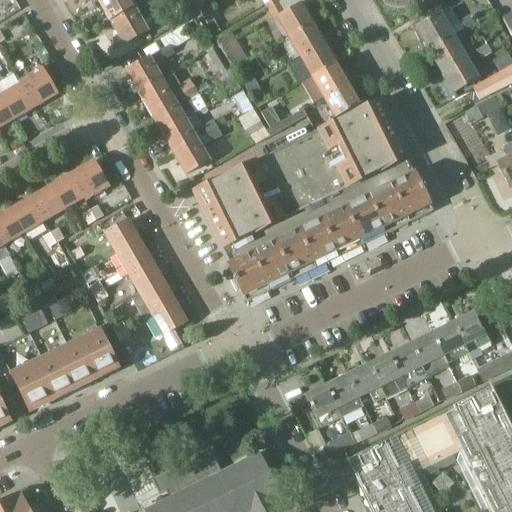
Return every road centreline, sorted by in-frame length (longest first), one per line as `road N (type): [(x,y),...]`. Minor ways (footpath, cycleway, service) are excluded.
road 1 (unclassified): [(485,244),(431,127),(354,0)]
road 2 (residential): [(235,342),(104,109)]
road 3 (residential): [(243,355),(485,244)]
road 4 (residential): [(33,442),(235,342)]
road 5 (residential): [(326,511),(243,355)]
road 6 (residential): [(104,109),(41,0)]
road 7 (residential): [(0,170),(104,109)]
